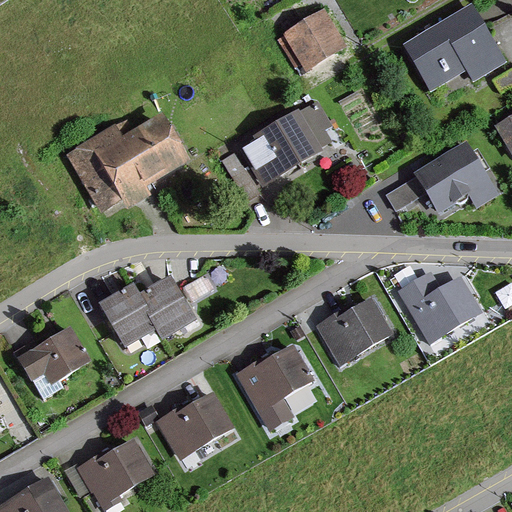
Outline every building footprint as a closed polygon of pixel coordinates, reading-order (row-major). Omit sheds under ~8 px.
[(472,83),(501,65),(469,11),(404,50),(424,83),(441,74),(443,78),(449,74),(446,70),(460,62),(472,83)] [(306,69),(338,50),(319,17),(287,37),(292,47),(283,52),(293,70),(303,64),(306,69)] [(498,96),(511,87),(511,69),(491,83),(498,96)] [(258,143),(242,152),(261,183),(276,174),(278,176),(315,154),(307,140),(326,128),(314,108),(282,127),(281,126),(269,133),(270,134),(257,142),(258,143)] [(511,120),(496,130),(511,155),(511,120)] [(69,158),(100,210),(181,163),(159,126),(134,140),(125,125),(69,158)] [(472,148),(425,177),(448,213),(476,195),(483,206),(502,195),(472,148)] [(257,196),(240,169),(228,176),(245,203),(257,196)] [(212,291),(203,277),(180,290),(181,291),(183,290),(190,303),(212,291)] [(438,339),(475,317),(455,284),(435,297),(424,279),(401,293),(416,318),(412,320),(429,347),(439,341),(438,339)] [(174,324),(187,316),(169,285),(149,297),(147,294),(144,296),(146,299),(138,303),(153,329),(159,340),(178,329),(174,324)] [(503,311),(511,305),(511,289),(509,285),(493,295),(503,311)] [(132,335),(135,340),(153,329),(138,303),(132,293),(124,297),(122,295),(119,297),(121,299),(100,311),(119,342),(132,335)] [(388,337),(369,304),(348,317),(345,312),(317,329),(330,352),(343,344),(352,358),(388,337)] [(87,365),(67,333),(35,352),(31,345),(14,356),(41,402),(61,390),(57,383),(87,365)] [(309,384),(289,352),(256,371),(254,367),(237,377),(269,431),(288,419),(278,402),(309,384)] [(229,431),(210,399),(177,418),(174,414),(158,424),(171,447),(184,440),(192,453),(229,431)] [(149,478),(130,446),(97,465),(94,461),(78,470),(92,494),(105,487),(112,500),(149,478)] [(61,511),(45,484),(14,502),(13,509),(7,511),(61,511)]
